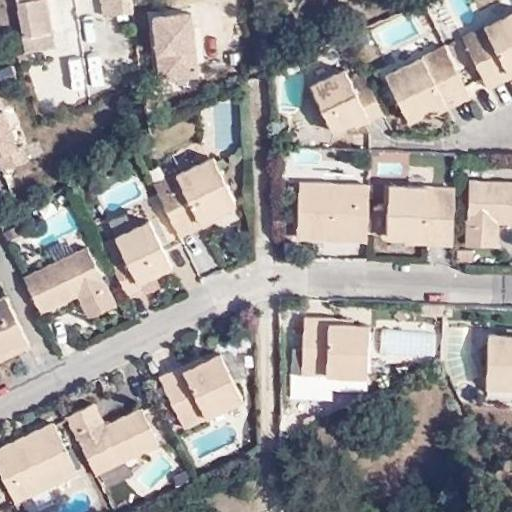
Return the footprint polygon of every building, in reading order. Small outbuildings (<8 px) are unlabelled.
[(20,0),(26,48),(54,43),(47,0),(20,0)] [(511,63),(511,5),(462,31),(487,83),(510,71),(507,66),(511,63)] [(190,15),(153,19),(159,82),(196,78),(190,15)] [(89,102),(84,41),(94,40),(92,19),(60,21),(64,67),(36,69),(39,106),(89,102)] [(469,91),(445,40),(388,71),(410,113),(442,97),(445,104),(469,91)] [(90,85),(108,84),(106,53),(88,54),(90,85)] [(383,106),(369,77),(355,85),(343,62),(309,80),(332,125),(363,110),(366,115),(383,106)] [(238,142),(236,100),(212,102),(215,144),(238,142)] [(3,106),(0,107),(0,166),(28,157),(23,143),(17,145),(3,106)] [(210,152),(154,178),(177,230),(199,220),(196,213),(231,197),(210,152)] [(511,179),(469,178),(464,240),(493,242),(495,216),(511,216),(511,179)] [(369,232),(371,183),(297,179),(293,231),(306,234),(324,234),(325,229),(369,232)] [(453,242),(455,184),(388,181),(385,232),(422,234),(422,240),(453,242)] [(121,254),(112,259),(125,287),(136,281),(133,276),(166,260),(146,215),(111,233),(121,254)] [(84,242),(24,270),(40,305),(74,289),(84,311),(111,299),(84,242)] [(190,260),(177,266),(185,284),(198,278),(190,260)] [(0,346),(26,335),(4,289),(0,291),(0,346)] [(328,311),(303,310),(298,368),(362,372),(367,323),(327,320),(328,311)] [(437,357),(436,329),(394,329),(394,358),(437,357)] [(511,383),(511,331),(489,331),(486,382),(511,383)] [(178,364),(156,373),(179,423),(236,396),(215,352),(181,368),(178,364)] [(87,401),(67,412),(93,468),(154,440),(136,406),(99,424),(87,401)] [(25,436),(0,448),(0,470),(11,498),(72,470),(49,420),(23,432),(25,436)]
